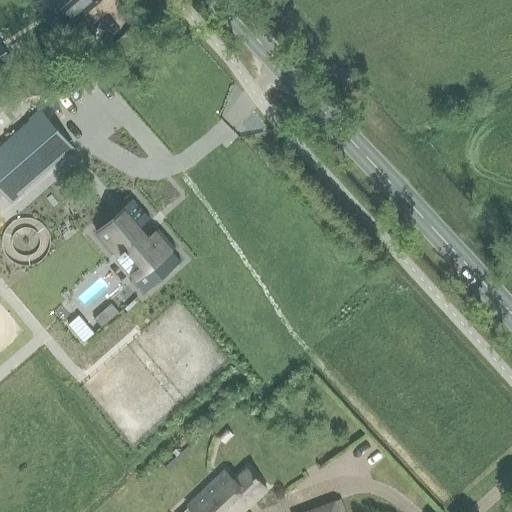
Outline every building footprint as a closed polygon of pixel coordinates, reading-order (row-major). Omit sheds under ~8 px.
[(41,0),(67,29),(100,0),(41,0)] [(146,41),(135,26),(110,46),(122,60),(146,41)] [(0,43),(0,69),(11,63),(0,43)] [(68,68),(62,58),(40,66),(45,78),(68,68)] [(79,139),(118,110),(102,88),(63,116),(79,139)] [(164,148),(189,130),(164,93),(139,110),(164,148)] [(39,111),(0,147),(0,185),(13,200),(59,157),(61,159),(69,152),(74,148),(39,111)] [(198,177),(184,192),(190,198),(205,184),(198,177)] [(140,209),(102,245),(153,300),(191,264),(140,209)] [(190,511),(242,511),(266,489),(247,469),(234,482),(224,471),(186,507),(190,511)] [(342,511),(339,501),(310,511),(342,511)]
